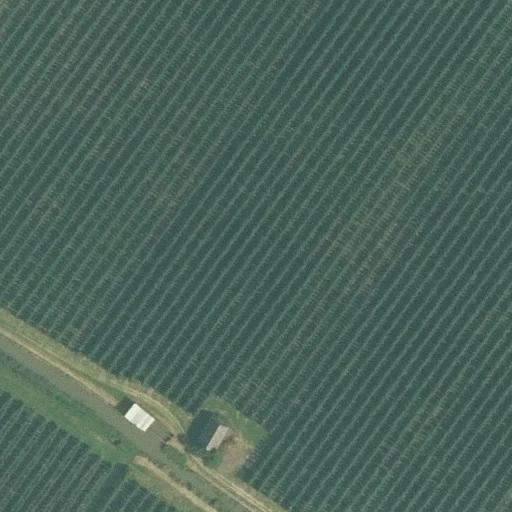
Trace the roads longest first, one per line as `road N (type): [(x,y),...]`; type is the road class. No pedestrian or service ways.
road 1 (track): [(0,323),(145,399),(181,428),(195,466),(263,511)]
road 2 (track): [(202,511),(0,372)]
